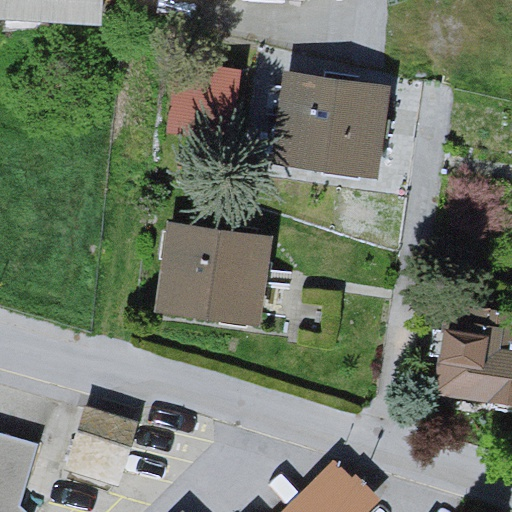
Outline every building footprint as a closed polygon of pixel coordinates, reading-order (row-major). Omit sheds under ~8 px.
[(285,165),(372,180),(387,96),(300,80),(285,165)] [(269,243),(174,227),(162,303),(257,319),(269,243)] [(511,321),(456,315),(449,374),(511,381),(511,321)] [(19,511),(38,444),(0,434),(0,511),(19,511)] [(272,511),(331,511),(303,483),(272,511)]
